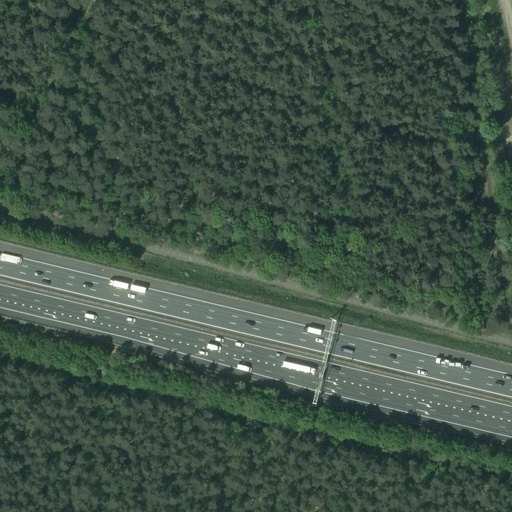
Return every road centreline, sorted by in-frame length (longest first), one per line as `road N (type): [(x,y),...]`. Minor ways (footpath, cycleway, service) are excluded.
road 1 (motorway): [(0,297),(511,424)]
road 2 (motorway): [(511,386),(0,261)]
road 3 (track): [(462,0),(511,319)]
